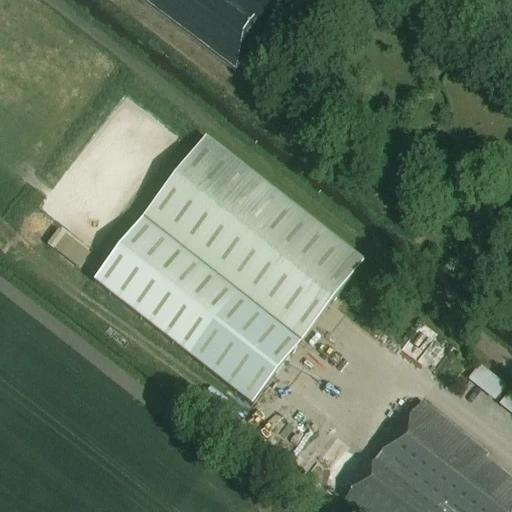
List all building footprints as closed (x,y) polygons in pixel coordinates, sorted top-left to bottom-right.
[(285,10),(271,0),(139,0),(138,2),(236,75),(285,10)] [(141,222),(299,345),(361,266),(203,143),(141,222)] [(252,408),(300,346),(299,345),(141,222),(94,284),(252,408)] [(79,268),(90,254),(58,230),(48,245),(79,268)] [(511,231),(502,245),(511,252),(511,231)] [(468,380),(494,400),(506,385),(480,365),(468,380)] [(511,390),(501,403),(511,413),(511,390)] [(338,511),(511,511),(511,485),(499,476),(503,470),(421,406),(338,511)] [(305,472),(320,451),(301,438),(286,459),(305,472)]
